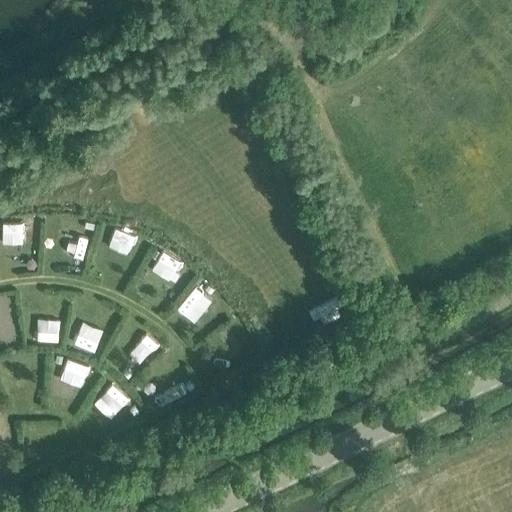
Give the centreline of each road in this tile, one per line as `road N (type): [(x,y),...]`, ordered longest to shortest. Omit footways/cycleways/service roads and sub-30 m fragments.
road 1 (unknown): [(0,162),(207,48),(236,13),(255,13),(273,29),(334,149)]
road 2 (tertiary): [(204,511),(511,363)]
